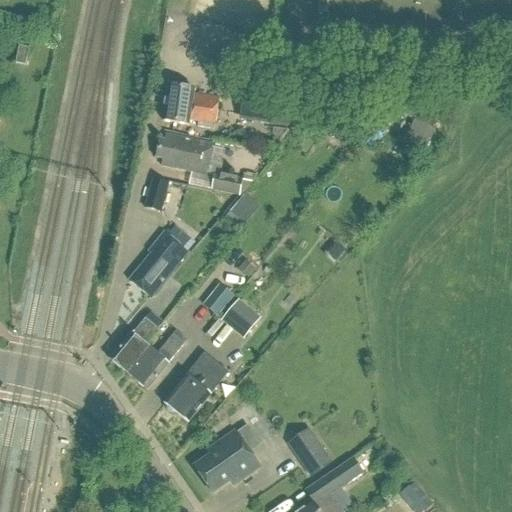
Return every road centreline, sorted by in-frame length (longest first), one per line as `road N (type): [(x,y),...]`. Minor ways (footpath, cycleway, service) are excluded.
road 1 (residential): [(81,388),(96,365),(160,78)]
road 2 (secondary): [(178,511),(113,419),(81,388)]
